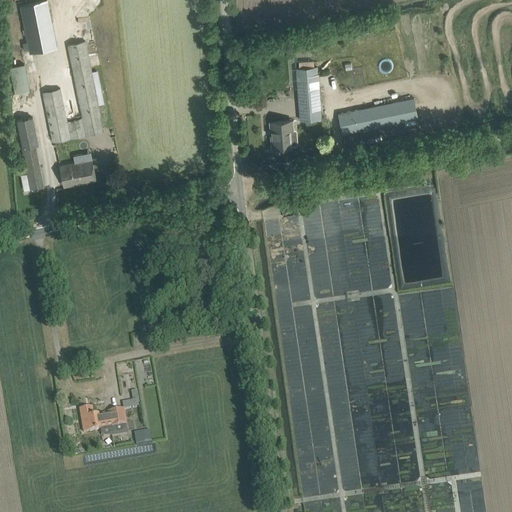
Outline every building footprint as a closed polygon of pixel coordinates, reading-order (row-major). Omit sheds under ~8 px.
[(29,53),(34,52),(57,47),(47,0),(46,0),(20,5),(29,53)] [(104,131),(81,17),(62,21),(82,118),(68,121),(61,87),(42,91),(52,141),(104,131)] [(385,58),(379,66),(387,72),(393,64),(385,58)] [(15,94),(30,91),(24,64),(10,67),(15,94)] [(320,104),(317,66),(296,68),(300,120),(322,118),(321,108),(327,108),(326,103),(320,104)] [(343,134),(418,118),(414,97),(348,111),(339,113),(343,134)] [(33,116),(17,119),(28,173),(22,174),(25,190),(31,189),(44,186),(35,144),(39,144),(33,116)] [(273,136),(272,136),(273,147),(274,147),(278,147),(278,148),(280,148),(280,147),(290,146),(289,130),(293,129),(293,120),(272,122),(273,136)] [(64,186),(96,179),(92,160),(61,166),(64,186)] [(166,323),(160,324),(148,326),(150,336),(162,334),(168,332),(166,323)] [(124,409),(124,410),(140,407),(139,400),(137,391),(131,392),(133,401),(123,402),(124,409)] [(126,419),(124,410),(124,409),(108,412),(109,413),(107,414),(99,415),(94,416),(92,408),(80,410),(84,432),(101,429),(109,428),(110,434),(128,431),(127,425),(127,423),(126,419)] [(134,433),(136,445),(146,443),(144,431),(134,433)]
